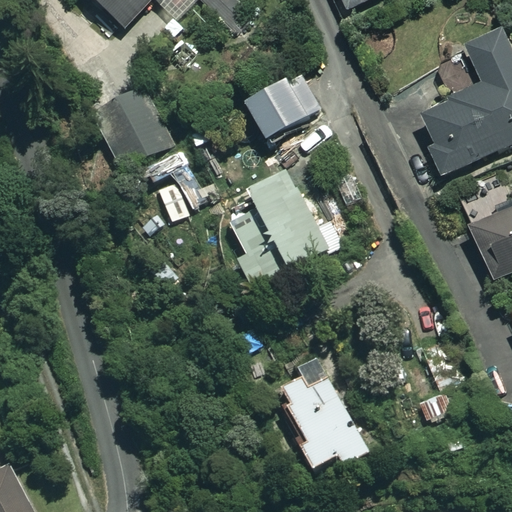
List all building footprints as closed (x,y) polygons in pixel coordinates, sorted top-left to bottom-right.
[(177,25),(198,4),(237,44),(265,15),(249,0),(92,0),(126,32),(154,3),(177,25)] [(342,0),(348,13),(376,0),(342,0)] [(511,148),(511,50),(504,33),(466,50),(485,91),(422,119),(436,149),(429,152),(442,181),(511,148)] [(119,103),(104,74),(88,82),(99,106),(90,110),(121,174),(180,146),(170,125),(159,131),(140,93),(119,103)] [(319,114),(300,80),(249,109),(269,143),(319,114)] [(329,256),(294,181),(229,211),(264,286),(329,256)] [(350,226),(333,191),(317,199),(333,234),(350,226)] [(511,277),(511,210),(470,229),(495,285),(511,277)] [(350,424),(330,372),(282,390),(312,473),(342,462),(344,468),(369,458),(355,422),(350,424)] [(452,417),(445,395),(421,403),(427,424),(452,417)] [(0,474),(0,511),(31,511),(10,469),(0,474)]
